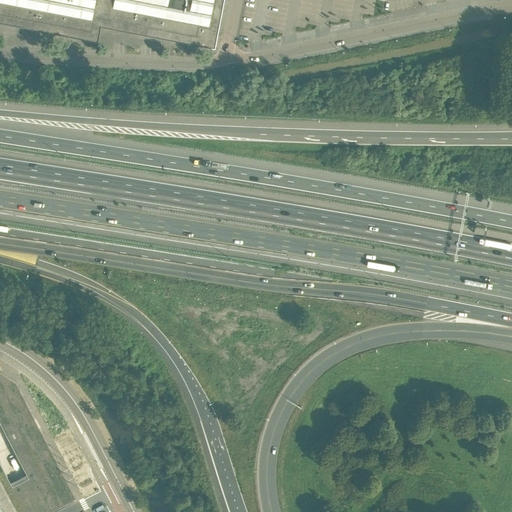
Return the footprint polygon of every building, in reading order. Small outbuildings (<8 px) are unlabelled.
[(0,0),(0,22),(24,27),(29,0),(0,0)] [(29,0),(24,27),(55,33),(61,0),(29,0)] [(101,26),(106,0),(61,0),(55,33),(97,41),(100,26),(101,26)] [(106,0),(101,26),(214,48),(222,0),(106,0)] [(0,452),(12,444),(1,429),(0,430),(0,452)]
